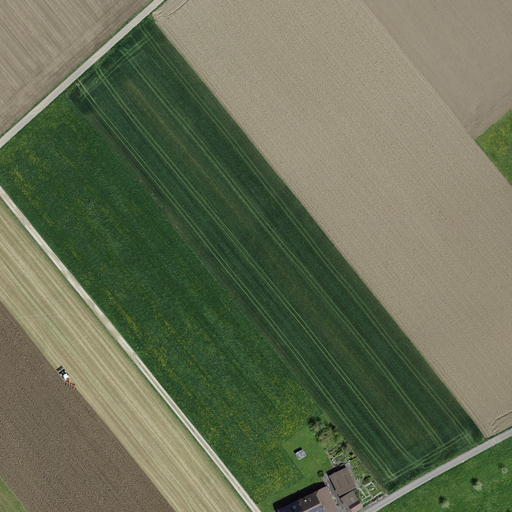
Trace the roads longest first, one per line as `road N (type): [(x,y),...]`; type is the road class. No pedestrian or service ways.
road 1 (track): [(261,511),(0,191)]
road 2 (track): [(0,143),(160,0)]
road 3 (track): [(511,431),(368,511)]
